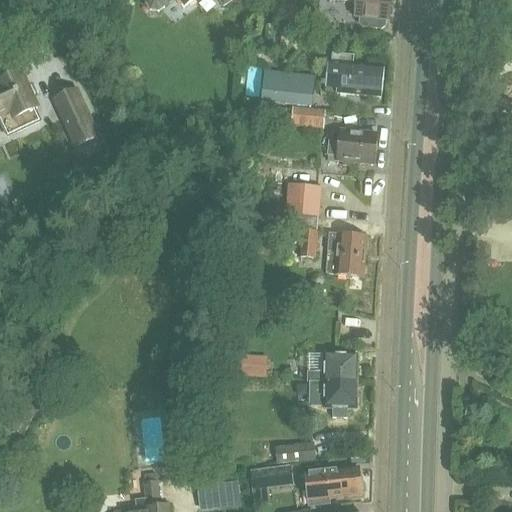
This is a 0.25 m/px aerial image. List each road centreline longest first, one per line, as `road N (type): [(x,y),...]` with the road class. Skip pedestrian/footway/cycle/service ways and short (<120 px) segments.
road 1 (residential): [(445,511),(450,331),(478,0)]
road 2 (residential): [(410,0),(388,284),(382,511)]
road 3 (primary): [(407,511),(437,0)]
